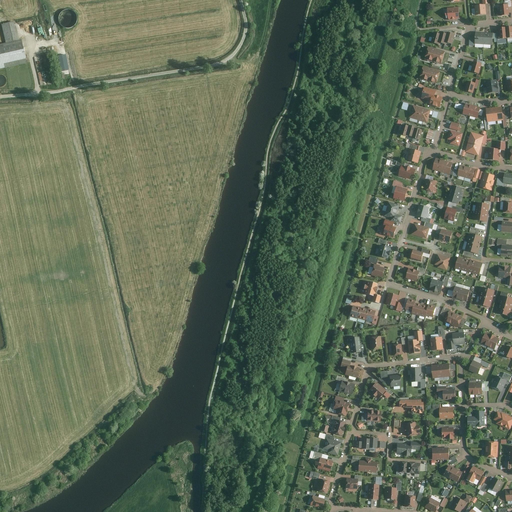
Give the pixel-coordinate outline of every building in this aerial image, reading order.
[(474,5),(475,15),(486,14),(485,4),(474,5)] [(500,5),(501,15),(508,15),(508,4),(500,5)] [(447,8),(447,12),(444,13),(445,15),(446,18),(448,18),(448,20),(457,19),(457,18),(459,18),(458,7),(447,8)] [(0,70),(27,64),(21,39),(18,40),(13,21),(0,25),(0,28),(4,43),(0,44),(0,70)] [(474,44),(483,45),(484,33),(475,33),(475,38),(474,44)] [(483,45),(493,45),(494,34),(484,33),(483,45)] [(439,44),(441,36),(435,34),(432,44),(438,46),(439,44)] [(439,44),(445,45),(445,43),(448,35),(441,34),(441,36),(439,44)] [(445,43),(451,45),(454,35),(448,34),(448,35),(445,43)] [(427,60),(430,61),(431,61),(434,62),(438,63),(441,64),(444,51),(428,46),(424,59),(426,60),(427,60)] [(479,74),(481,64),(473,61),(470,71),(479,74)] [(422,80),(425,81),(426,81),(428,81),(429,82),(432,83),(433,83),(436,83),(439,71),(423,66),(419,79),(421,79),(422,80)] [(487,93),(498,92),(497,89),(498,89),(497,84),(496,80),(485,82),(487,93)] [(464,91),(472,93),(475,83),(467,81),(464,91)] [(420,98),(430,101),(429,105),(439,108),(442,97),(434,95),(436,91),(424,87),(420,98)] [(462,114),(470,116),(473,105),(465,103),(462,114)] [(421,108),(412,105),(408,118),(418,120),(421,108)] [(470,116),(477,118),(480,107),(473,105),(470,116)] [(430,110),(421,108),(418,120),(427,123),(430,110)] [(487,122),(495,121),(494,109),(485,110),(487,122)] [(495,121),(503,120),(502,109),(494,109),(495,121)] [(457,131),(460,132),(461,128),(459,127),(459,124),(451,122),(449,129),(457,131)] [(401,135),(407,137),(408,136),(410,128),(404,126),(401,135)] [(408,136),(413,138),(416,129),(410,127),(410,128),(408,136)] [(413,139),(419,140),(421,131),(416,129),(413,138),(413,139)] [(459,147),(462,134),(453,131),(449,130),(447,139),(450,140),(449,144),(459,147)] [(481,144),(483,138),(470,134),(468,144),(480,147),(481,144)] [(497,142),(496,149),(499,149),(498,150),(500,150),(505,151),(505,142),(497,142)] [(406,160),(417,163),(421,152),(418,151),(419,146),(407,143),(405,147),(409,148),(408,149),(410,150),(409,153),(410,154),(409,156),(408,156),(406,160)] [(477,157),(480,147),(468,144),(465,153),(477,157)] [(499,149),(496,149),(489,148),(488,160),(499,161),(499,158),(500,158),(500,153),(499,153),(500,150),(498,150),(499,149)] [(441,172),(444,161),(436,159),(432,170),(441,172)] [(444,161),(441,172),(449,175),(451,169),(452,164),(444,161)] [(401,165),(400,166),(398,176),(409,180),(410,175),(413,176),(415,170),(404,166),(401,165)] [(457,176),(464,178),(467,168),(460,166),(457,176)] [(475,170),(467,168),(464,178),(472,180),(475,170)] [(494,176),(484,173),(482,179),(481,179),(479,188),(491,191),(494,181),(493,181),(494,176)] [(511,184),(511,174),(504,174),(504,179),(503,183),(511,184)] [(433,193),(436,182),(426,179),(423,190),(433,193)] [(396,186),(396,187),(393,199),(404,202),(407,189),(401,188),(396,186)] [(452,186),(450,193),(460,196),(462,188),(452,186)] [(458,204),(460,196),(450,193),(448,201),(458,204)] [(399,205),(388,202),(383,216),(391,218),(390,221),(400,224),(402,216),(396,215),(399,205)] [(511,202),(509,202),(503,202),(502,213),(511,213),(511,202)] [(476,203),(475,212),(487,214),(488,205),(476,203)] [(425,219),(429,208),(419,205),(416,216),(425,219)] [(454,221),(457,212),(451,210),(446,209),(443,218),(454,221)] [(487,214),(475,212),(473,221),(486,223),(487,214)] [(511,223),(502,222),(501,233),(511,233),(511,223)] [(424,227),(414,224),(410,234),(426,239),(429,229),(429,228),(424,227)] [(480,229),(485,230),(486,226),(476,224),(475,228),(471,227),(470,232),(479,234),(480,229)] [(385,225),(384,227),(384,230),(380,229),(379,234),(382,235),(393,238),(396,228),(392,227),(385,225)] [(452,233),(441,230),(439,240),(449,243),(452,233)] [(469,234),(467,242),(480,246),(482,237),(469,234)] [(480,246),(467,242),(465,251),(477,254),(480,246)] [(380,245),(376,256),(387,259),(390,248),(380,245)] [(511,256),(511,250),(511,246),(506,246),(502,245),(501,247),(501,257),(506,257),(506,256),(511,256)] [(421,253),(412,250),(410,259),(420,262),(423,253),(421,253)] [(449,258),(437,255),(434,265),(438,266),(437,268),(446,271),(449,258)] [(464,260),(458,258),(455,270),(461,271),(464,260)] [(470,261),(464,260),(461,271),(467,272),(470,261)] [(476,263),(470,261),(467,272),(473,274),(476,263)] [(482,264),(476,263),(473,274),(479,275),(482,264)] [(378,277),(382,279),(384,269),(379,267),(380,266),(373,264),(370,276),(378,278),(378,277)] [(510,268),(499,267),(498,278),(506,279),(510,279),(510,278),(510,268)] [(416,271),(408,269),(405,279),(416,282),(419,273),(419,272),(416,271)] [(443,283),(432,280),(429,289),(440,292),(442,286),(443,283)] [(374,296),(377,285),(367,282),(366,286),(364,286),(362,290),(364,291),(363,294),(372,297),(374,297),(374,296)] [(459,301),(462,289),(455,287),(453,292),(451,299),(459,301)] [(462,289),(459,301),(466,303),(469,291),(462,289)] [(482,289),(479,297),(492,300),(494,293),(482,289)] [(397,303),(398,297),(388,294),(385,304),(395,307),(397,303)] [(380,297),(374,296),(374,297),(372,297),(371,302),(378,304),(380,297)] [(492,300),(479,297),(477,305),(490,309),(492,300)] [(501,297),(499,305),(511,309),(511,307),(511,300),(507,299),(501,297)] [(415,304),(416,303),(407,301),(405,310),(413,312),(415,304)] [(403,305),(397,303),(395,307),(394,312),(401,313),(403,305)] [(422,306),(415,304),(413,312),(413,313),(420,314),(422,306)] [(509,317),(511,309),(499,305),(497,314),(509,317)] [(357,319),(360,308),(353,306),(349,316),(357,319)] [(428,307),(422,306),(420,314),(426,316),(428,307)] [(435,316),(437,308),(428,306),(426,314),(435,316)] [(364,321),(367,310),(360,308),(357,319),(364,321)] [(373,316),(375,312),(367,310),(364,321),(371,323),(373,316)] [(456,316),(449,313),(445,323),(452,325),(456,316)] [(462,319),(456,316),(452,325),(458,328),(462,319)] [(413,332),(414,341),(419,341),(419,342),(423,342),(422,332),(413,332)] [(492,337),(485,333),(480,345),(487,348),(492,337)] [(466,344),(465,334),(464,334),(459,334),(452,335),(453,342),(453,345),(466,344)] [(499,340),(492,337),(487,348),(494,351),(496,346),(499,340)] [(360,353),(359,338),(349,339),(350,354),(360,353)] [(370,351),(380,350),(379,338),(368,339),(370,351)] [(430,339),(431,351),(442,350),(441,340),(441,338),(439,338),(430,339)] [(408,342),(409,354),(420,353),(419,342),(419,341),(414,341),(408,342)] [(391,357),(401,356),(400,345),(390,346),(391,357)] [(511,354),(511,348),(508,347),(507,348),(503,346),(500,352),(504,355),(503,357),(510,360),(510,359),(511,354)] [(340,368),(345,369),(345,367),(348,368),(350,362),(342,360),(340,368)] [(478,376),(482,366),(479,364),(473,361),(468,371),(478,376)] [(450,363),(441,364),(442,376),(451,375),(451,370),(450,363)] [(441,364),(433,365),(434,377),(442,376),(441,364)] [(356,379),(358,370),(348,368),(345,367),(345,369),(343,376),(356,379)] [(422,378),(421,368),(410,368),(411,382),(418,381),(422,381),(422,378)] [(402,385),(400,374),(389,375),(391,386),(402,385)] [(509,382),(511,377),(504,374),(502,379),(496,376),(490,388),(501,393),(507,382),(509,382)] [(426,378),(422,378),(422,381),(418,381),(418,388),(426,388),(426,378)] [(353,395),(356,385),(346,382),(343,381),(340,392),(353,395)] [(376,381),(369,389),(379,397),(386,389),(376,381)] [(457,399),(457,388),(447,388),(444,388),(444,391),(444,400),(457,399)] [(401,399),(399,401),(400,407),(411,407),(411,411),(416,411),(416,413),(424,413),(424,401),(421,401),(421,399),(401,399)] [(347,416),(351,404),(337,400),(334,409),(337,410),(336,413),(347,416)] [(454,417),(454,408),(441,408),(441,409),(441,418),(454,417)] [(476,416),(469,416),(469,426),(485,425),(485,411),(476,411),(476,416)] [(511,425),(511,416),(502,412),(502,413),(498,411),(494,419),(498,420),(497,423),(510,429),(511,425)] [(343,435),(347,422),(341,420),(337,419),(333,433),(343,435)] [(415,425),(415,421),(405,423),(407,436),(412,435),(420,434),(418,425),(415,425)] [(455,438),(455,427),(445,427),(443,427),(443,428),(443,437),(447,437),(447,439),(455,438)] [(338,455),(342,442),(334,440),(335,436),(327,434),(325,438),(326,439),(324,448),(329,449),(328,453),(338,455)] [(378,441),(378,438),(369,437),(369,448),(378,448),(378,447),(385,448),(386,441),(378,441)] [(369,448),(369,438),(361,438),(361,441),(353,441),(353,447),(360,448),(361,448),(369,448)] [(419,450),(420,442),(411,442),(411,444),(397,443),(397,453),(403,453),(403,455),(411,456),(412,449),(419,450)] [(441,448),(441,460),(449,459),(448,447),(441,448)] [(441,460),(441,448),(433,448),(434,460),(441,460)] [(314,458),(320,459),(321,460),(323,453),(316,452),(314,458)] [(317,468),(330,472),(332,464),(321,460),(320,459),(317,468)] [(408,462),(400,462),(399,473),(407,473),(408,462)] [(421,471),(421,463),(408,462),(407,473),(420,474),(421,471)] [(368,463),(359,463),(359,464),(358,472),(367,472),(368,463)] [(377,464),(368,463),(367,472),(377,473),(377,464)] [(445,475),(451,478),(456,469),(450,465),(445,475)] [(485,471),(474,466),(467,480),(474,483),(476,479),(480,481),(485,471)] [(456,469),(451,478),(458,482),(463,473),(456,469)] [(495,477),(489,487),(497,492),(503,482),(495,477)] [(346,479),(345,489),(358,490),(358,481),(358,480),(355,480),(346,479)] [(316,490),(327,493),(330,483),(319,480),(316,490)] [(481,490),(485,492),(489,485),(485,483),(481,490)] [(377,493),(378,485),(369,484),(368,492),(377,493)] [(386,498),(396,499),(396,491),(396,487),(386,487),(386,498)] [(376,501),(377,493),(368,492),(367,500),(376,501)] [(463,500),(466,501),(470,504),(473,498),(466,494),(463,500)] [(405,506),(414,507),(415,495),(406,495),(405,506)] [(323,507),(325,499),(312,496),(310,505),(323,507)] [(425,506),(435,511),(441,503),(430,497),(425,506)] [(457,497),(451,507),(460,511),(466,501),(463,500),(457,497)]
